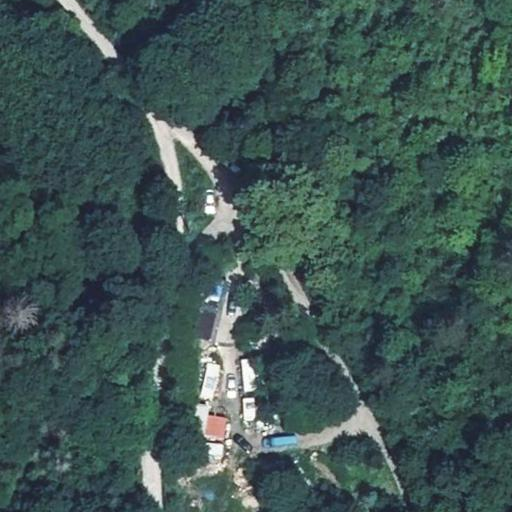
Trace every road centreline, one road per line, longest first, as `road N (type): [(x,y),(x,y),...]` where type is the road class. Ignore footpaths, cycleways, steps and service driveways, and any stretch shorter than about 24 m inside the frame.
road 1 (track): [(65,0),(273,249),(404,469),(416,511)]
road 2 (residential): [(160,511),(152,428),(206,171)]
